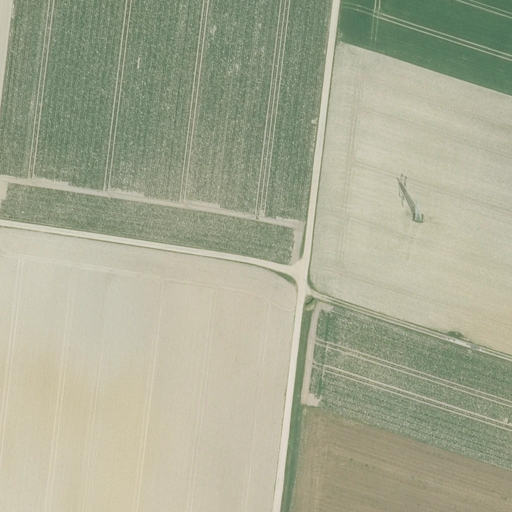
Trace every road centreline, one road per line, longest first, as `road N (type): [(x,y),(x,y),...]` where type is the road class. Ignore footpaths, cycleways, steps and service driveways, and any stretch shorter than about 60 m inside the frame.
road 1 (track): [(305,267),(0,222)]
road 2 (track): [(337,0),(305,267)]
road 3 (track): [(305,267),(275,511)]
road 4 (track): [(302,291),(511,360)]
